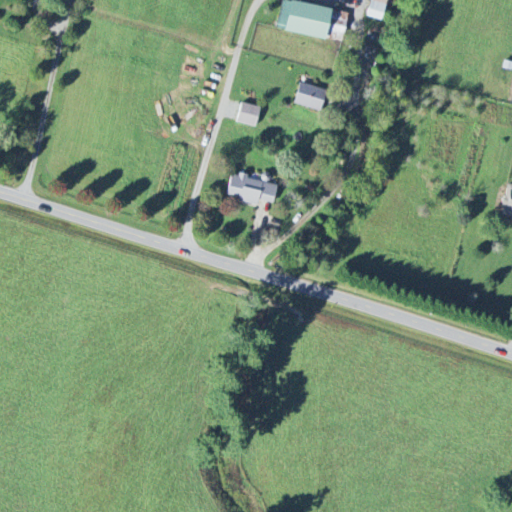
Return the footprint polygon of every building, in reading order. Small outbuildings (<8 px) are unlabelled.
[(330,10),(284,0),(280,0),(275,29),(323,40),(330,10)] [(370,0),(366,16),(380,21),(386,0),(370,0)] [(320,111),(325,89),(297,84),(293,105),(320,111)] [(259,109),(241,103),(235,123),(254,128),(259,109)] [(276,186),(230,174),(225,197),(256,204),(257,201),(271,204),(276,186)] [(511,216),(511,184),(508,183),(501,214),(511,216)]
